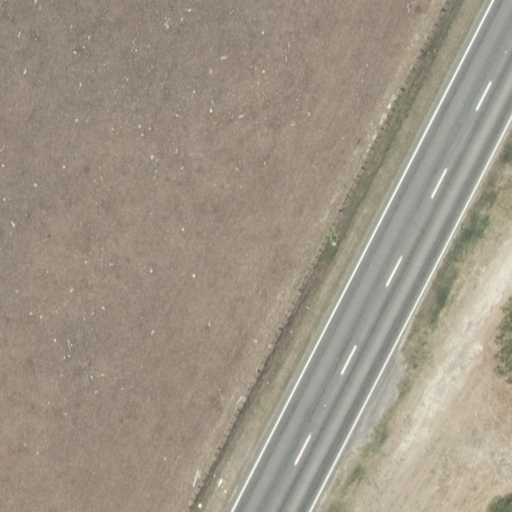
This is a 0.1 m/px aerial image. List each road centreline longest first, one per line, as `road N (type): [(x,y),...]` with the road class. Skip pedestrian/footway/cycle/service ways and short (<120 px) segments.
road 1 (trunk): [(325,0),(49,511)]
road 2 (trunk): [(269,511),(511,34)]
